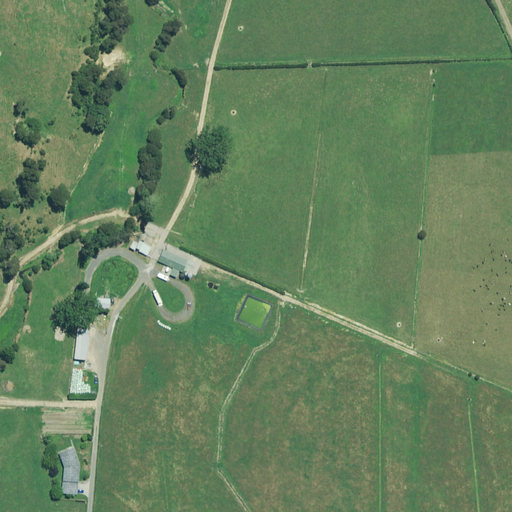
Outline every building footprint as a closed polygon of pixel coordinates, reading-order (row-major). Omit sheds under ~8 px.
[(133,241),(129,248),(134,250),(136,248),(139,250),(139,251),(146,255),(151,247),(141,242),(139,244),(133,241)] [(187,261),(163,250),(158,261),(173,268),(170,274),(176,277),(179,270),(182,272),(187,261)] [(118,283),(113,271),(102,275),(106,287),(118,283)] [(109,299),(94,298),(94,308),(109,309),(109,299)] [(88,330),(77,329),(74,359),(85,360),(88,330)] [(74,448),(59,452),(64,466),(63,494),(78,495),(79,465),(74,448)]
